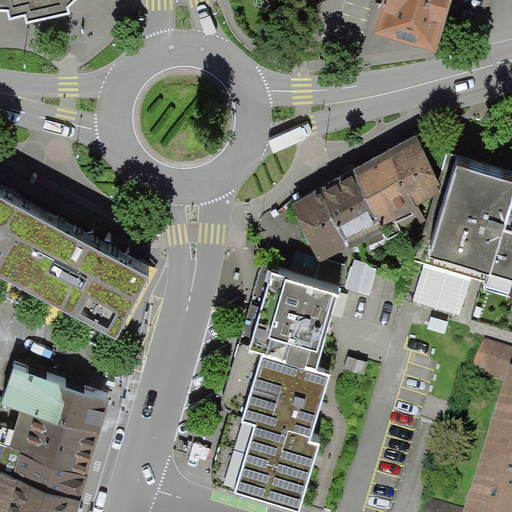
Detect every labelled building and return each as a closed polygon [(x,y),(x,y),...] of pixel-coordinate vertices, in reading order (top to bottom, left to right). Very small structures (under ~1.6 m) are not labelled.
[(0,0),(0,5),(6,6),(6,15),(23,11),(24,17),(66,7),(64,0),(0,0)] [(432,39),(443,0),(385,0),(379,23),(432,39)] [(417,132),(355,167),(377,212),(435,175),(417,132)] [(511,166),(457,151),(425,258),(485,276),(507,201),(511,185),(511,166)] [(355,167),(321,186),(341,229),(377,212),(355,167)] [(0,277),(122,342),(160,269),(111,242),(0,184),(0,277)] [(341,229),(321,186),(294,200),(315,242),(341,229)] [(511,202),(507,201),(485,276),(511,283),(511,202)] [(340,294),(271,273),(247,350),(316,371),(340,294)] [(475,367),(510,376),(511,369),(511,345),(483,338),(475,367)] [(316,371),(247,350),(241,348),(222,409),(230,412),(243,415),(241,421),(288,436),(289,430),(312,437),(319,413),(331,375),(316,371)] [(110,391),(17,362),(5,401),(20,404),(98,430),(110,391)] [(511,377),(510,376),(485,459),(511,467),(511,377)] [(98,430),(20,404),(7,445),(85,470),(98,430)] [(243,415),(230,412),(211,472),(211,478),(214,484),(218,487),(296,511),(298,511),(302,502),(314,465),(317,455),(320,445),(310,442),(312,437),(289,430),(288,436),(241,421),(243,415)] [(78,497),(85,470),(7,445),(1,467),(0,470),(78,497)] [(511,511),(511,467),(485,459),(469,511),(511,511)] [(73,511),(78,497),(0,470),(0,511),(73,511)] [(469,511),(427,499),(423,511),(469,511)]
